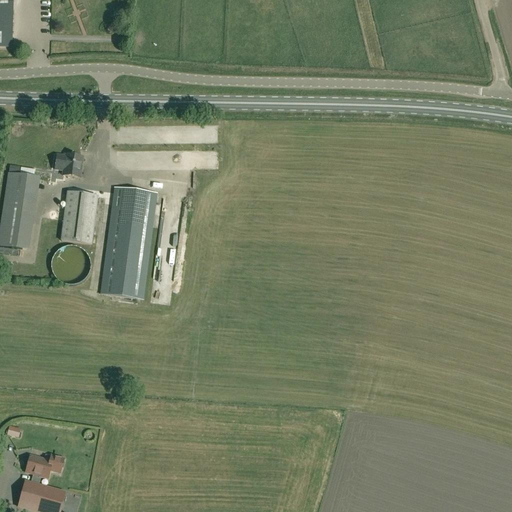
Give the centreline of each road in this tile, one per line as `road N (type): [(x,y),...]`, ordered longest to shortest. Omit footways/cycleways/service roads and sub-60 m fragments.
road 1 (primary): [(511,118),(362,105),(104,102)]
road 2 (unclassified): [(502,95),(105,68)]
